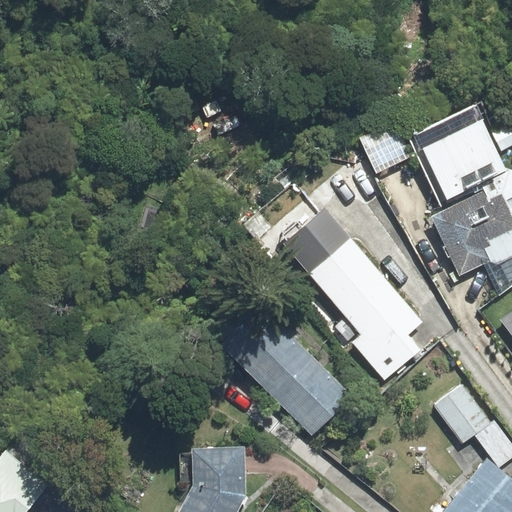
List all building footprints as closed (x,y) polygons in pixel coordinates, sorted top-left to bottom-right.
[(452,210),(442,215),(465,266),(511,245),(511,177),(481,109),(419,137),(452,210)] [(421,323),(330,212),(285,248),(388,374),(421,347),(409,332),(421,323)] [(347,391),(268,309),(237,339),(315,422),(347,391)] [(462,385),(436,404),(463,439),(489,421),(462,385)] [(511,443),(497,424),(480,436),(501,464),(511,455),(511,443)] [(204,448),(205,481),(187,511),(237,511),(248,494),(247,447),(204,448)] [(0,511),(23,511),(45,488),(7,455),(0,462),(0,511)] [(511,511),(511,488),(491,471),(455,511),(511,511)]
